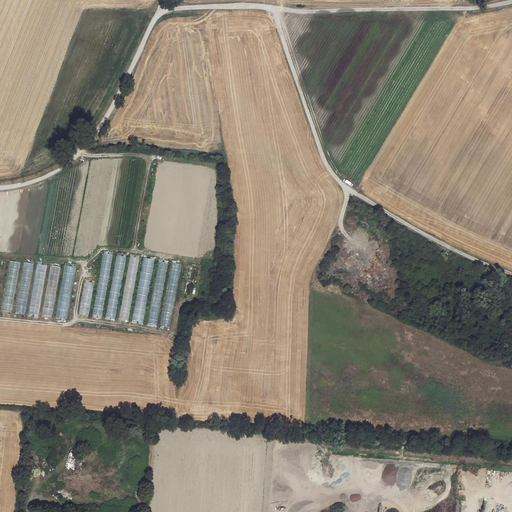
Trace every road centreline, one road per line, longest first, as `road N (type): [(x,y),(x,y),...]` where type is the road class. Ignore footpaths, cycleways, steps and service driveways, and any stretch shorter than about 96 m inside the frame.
road 1 (unclassified): [(0,187),(45,176),(80,151),(113,105),(159,10),(511,0)]
road 2 (track): [(273,8),(326,166),(346,188),(436,241),(511,274)]
road 3 (track): [(80,151),(135,153),(148,163),(132,249),(102,249),(86,264),(74,321)]
